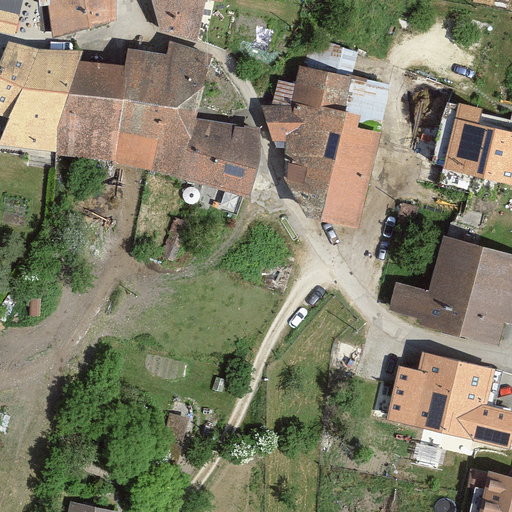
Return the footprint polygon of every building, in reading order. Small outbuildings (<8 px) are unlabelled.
[(51,0),(55,36),(112,20),(111,0),(51,0)] [(147,0),(157,32),(198,37),(204,0),(147,0)] [(0,33),(10,36),(16,16),(0,11),(0,33)] [(327,39),(321,56),(354,67),(359,50),(327,39)] [(4,143),(57,150),(58,126),(77,67),(79,56),(36,55),(11,46),(0,73),(0,112),(14,118),(4,143)] [(58,126),(57,150),(95,160),(134,165),(176,178),(195,121),(209,60),(172,48),(170,60),(131,55),(129,72),(77,67),(58,126)] [(318,222),(358,227),(387,90),(302,72),(293,109),(265,109),(277,142),(290,143),(285,179),(318,222)] [(511,189),(511,133),(439,116),(426,169),(511,189)] [(257,133),(195,121),(176,178),(247,196),(254,168),(257,133)] [(385,314),(417,321),(415,327),(502,349),(511,309),(511,254),(438,237),(424,290),(393,283),(385,314)] [(511,450),(511,444),(511,425),(484,420),(497,369),(419,351),(415,371),(396,367),(383,420),(511,450)] [(484,420),(511,425),(511,373),(497,369),(484,420)] [(184,459),(189,413),(168,411),(164,457),(184,459)] [(511,511),(511,478),(487,473),(477,511),(511,511)] [(120,511),(121,510),(64,501),(61,511),(120,511)]
